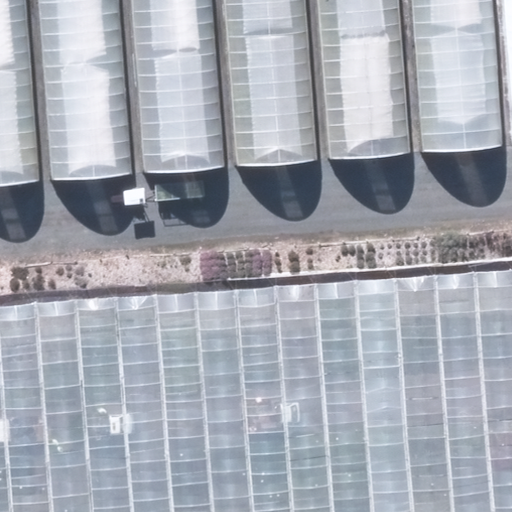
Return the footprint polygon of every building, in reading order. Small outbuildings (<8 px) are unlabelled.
[(0,0),(0,184),(42,182),(30,0),(0,0)] [(41,0),(53,181),(131,176),(118,0),(41,0)] [(136,0),(148,176),(226,172),(214,0),(136,0)] [(228,0),(239,169),(316,164),(305,0),(228,0)] [(323,0),(333,162),(411,157),(400,0),(323,0)] [(416,0),(426,156),(503,151),(494,0),(416,0)] [(511,511),(511,277),(0,313),(0,511),(511,511)]
